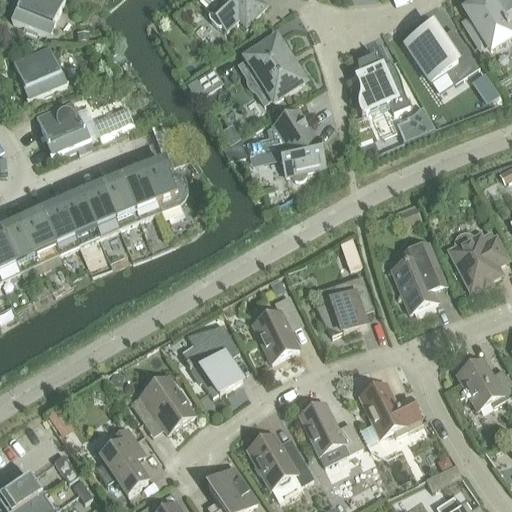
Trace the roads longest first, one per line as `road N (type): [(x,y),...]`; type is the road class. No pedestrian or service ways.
road 1 (residential): [(185,469),(243,418),(316,377),(409,351)]
road 2 (residential): [(506,511),(409,351)]
